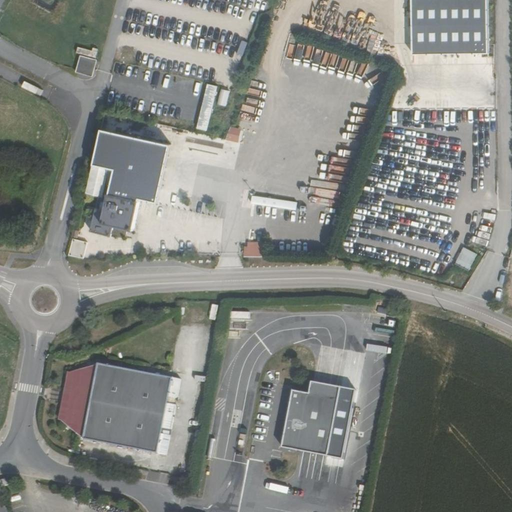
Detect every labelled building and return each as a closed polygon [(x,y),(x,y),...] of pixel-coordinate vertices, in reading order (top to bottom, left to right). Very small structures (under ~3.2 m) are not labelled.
[(486,0),(410,0),(411,54),(487,53),(486,0)] [(90,76),(94,63),(81,59),(77,72),(90,76)] [(19,79),(16,86),(48,100),(55,86),(0,60),(0,75),(4,77),(6,73),(19,79)] [(210,131),(220,86),(208,83),(199,129),(210,131)] [(131,234),(152,139),(122,133),(101,228),(131,234)] [(102,196),(107,170),(93,167),(87,193),(102,196)] [(84,259),(88,242),(73,238),(69,255),(84,259)] [(248,257),(264,258),(265,242),(249,241),(248,257)] [(465,247),(457,264),(471,270),(479,254),(465,247)] [(84,442),(159,455),(174,379),(99,365),(84,442)] [(315,381),(313,393),(342,399),(344,387),(315,381)] [(313,393),(296,390),(285,448),(302,451),(332,457),(342,399),(313,393)]
